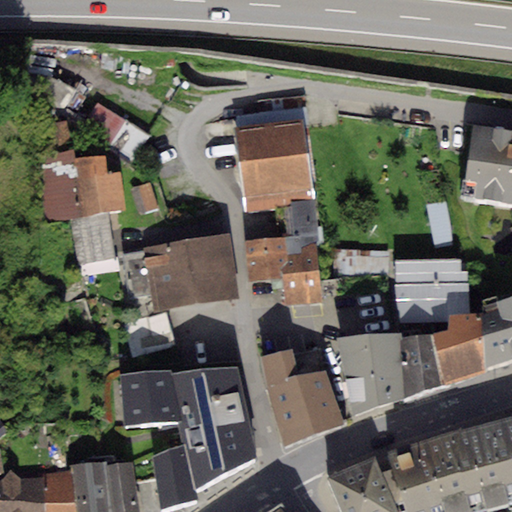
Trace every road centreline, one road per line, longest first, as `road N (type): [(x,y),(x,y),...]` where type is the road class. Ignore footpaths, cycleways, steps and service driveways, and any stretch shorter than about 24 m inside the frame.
road 1 (residential): [(283,477),(268,454),(229,204),(194,151),(195,118),(228,96),(290,84),(511,123)]
road 2 (motorway): [(144,0),(511,28)]
road 3 (primary): [(511,393),(283,477)]
